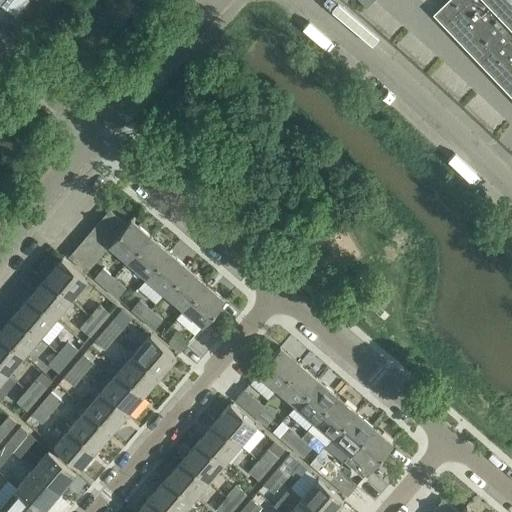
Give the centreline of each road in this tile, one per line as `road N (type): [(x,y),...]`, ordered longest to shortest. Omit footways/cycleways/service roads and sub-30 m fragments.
road 1 (residential): [(94,511),(283,291)]
road 2 (unclassified): [(511,180),(308,0)]
road 3 (residential): [(283,291),(99,135)]
road 4 (residential): [(452,436),(283,291)]
road 5 (tertiary): [(99,135),(221,0)]
road 6 (tertiary): [(0,251),(99,135)]
road 7 (residential): [(99,135),(0,48)]
